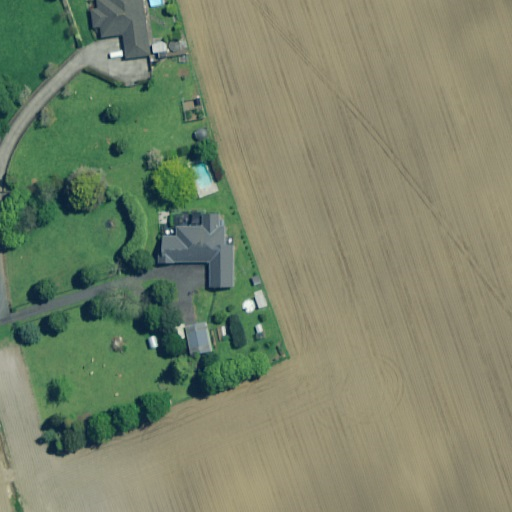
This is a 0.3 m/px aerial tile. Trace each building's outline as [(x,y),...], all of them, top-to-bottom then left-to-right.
[(97,0),(98,9),(91,10),(93,27),(100,26),(101,38),(123,36),(126,60),(149,57),(142,0),(97,0)] [(201,120),(198,101),(182,103),(185,122),(201,120)] [(223,244),(223,216),(175,215),(174,228),(158,228),(158,263),(207,264),(207,286),(238,286),(238,244),(223,244)] [(255,311),(250,298),(241,302),(246,315),(255,311)] [(238,317),(230,319),(236,345),(244,343),(238,317)] [(270,321),(262,323),(266,336),(274,334),(270,321)] [(213,350),(204,324),(195,327),(182,331),(191,357),(213,350)]
